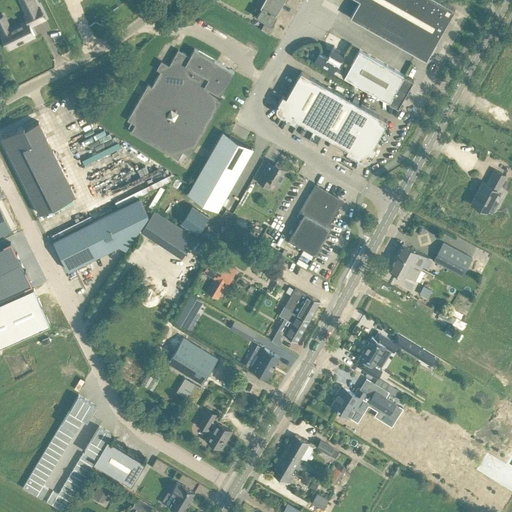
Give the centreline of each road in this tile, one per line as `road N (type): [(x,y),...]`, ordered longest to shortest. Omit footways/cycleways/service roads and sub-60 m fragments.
road 1 (unclassified): [(394,205),(262,127),(258,94),(311,4),(429,70)]
road 2 (unclassified): [(0,170),(122,413),(234,488)]
road 3 (tertiary): [(234,488),(394,205)]
road 4 (tertiary): [(394,205),(505,0)]
road 5 (unclassified): [(0,102),(122,35),(166,0)]
